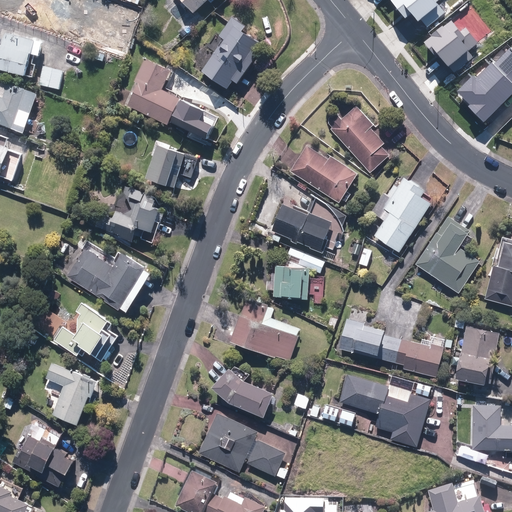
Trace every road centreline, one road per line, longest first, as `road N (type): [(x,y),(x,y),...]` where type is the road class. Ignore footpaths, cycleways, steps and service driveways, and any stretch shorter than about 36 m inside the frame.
road 1 (residential): [(113,511),(238,170),(266,122),(353,30)]
road 2 (residential): [(353,30),(428,126),(468,160),(511,181)]
